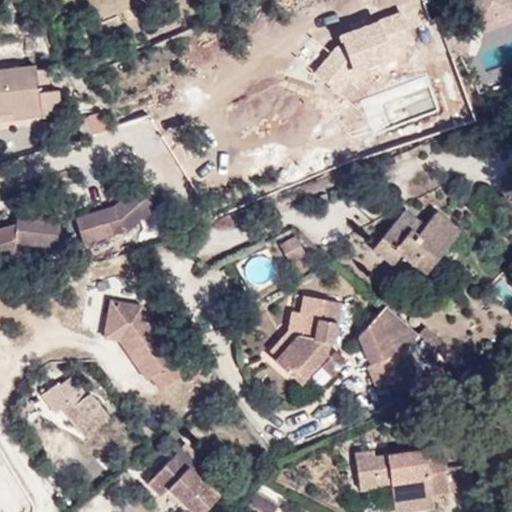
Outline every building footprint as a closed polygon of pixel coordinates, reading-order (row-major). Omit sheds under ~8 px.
[(511,9),(511,0),(468,0),(477,23),(479,22),(511,9)] [(511,21),(511,9),(479,22),(483,32),(511,21)] [(470,50),(455,10),(436,17),(450,57),(470,50)] [(39,92),(36,64),(0,68),(0,112),(12,111),(12,108),(41,105),(42,116),(61,114),(59,89),(39,92)] [(42,116),(41,105),(12,108),(12,111),(13,119),(42,116)] [(510,130),(511,127),(511,111),(497,119),(510,130)] [(115,205),(75,217),(82,242),(129,229),(155,207),(137,186),(115,205)] [(426,224),(406,208),(398,217),(418,233),(426,224)] [(426,272),(460,231),(436,212),(426,224),(418,233),(398,217),(372,249),(391,264),(401,252),(426,272)] [(0,256),(14,252),(15,243),(57,247),(59,221),(16,217),(16,223),(0,227),(0,256)] [(293,235),(277,244),(290,265),(305,256),(293,235)] [(333,342),(339,302),(304,295),(302,312),(298,335),(278,357),(275,360),(300,382),(325,353),(327,341),(333,342)] [(186,372),(141,306),(111,301),(104,336),(121,339),(148,379),(152,376),(161,389),(186,372)] [(418,333),(386,305),(359,335),(372,363),(369,365),(378,388),(414,372),(404,350),(418,333)] [(298,335),(302,312),(293,311),(290,329),(271,351),(278,357),(298,335)] [(179,324),(171,313),(162,319),(170,330),(179,324)] [(462,360),(425,326),(418,333),(456,367),(462,360)] [(346,358),(335,349),(322,364),(333,375),(340,368),(339,365),(346,358)] [(109,416),(91,393),(87,395),(76,382),(63,392),(57,383),(42,394),(56,412),(72,400),(73,402),(93,428),(109,416)] [(83,435),(93,428),(73,402),(64,409),(83,435)] [(198,456),(185,443),(181,447),(195,460),(198,456)] [(201,511),(224,489),(213,478),(216,474),(198,456),(195,460),(181,447),(148,481),(161,495),(168,487),(194,511),(201,511)] [(446,467),(443,450),(426,453),(426,448),(373,456),(373,450),(355,452),(358,477),(377,474),(378,487),(392,485),(394,500),(432,495),(450,492),(449,491),(446,467)] [(469,489),(466,464),(446,467),(449,491),(469,489)] [(228,485),(216,474),(213,478),(224,489),(228,485)] [(378,487),(377,474),(358,477),(360,489),(378,487)] [(279,504),(257,492),(251,502),(249,502),(247,505),(259,511),(265,511),(269,506),(275,510),(279,504)] [(395,511),(433,507),(432,495),(394,500),(395,511)]
